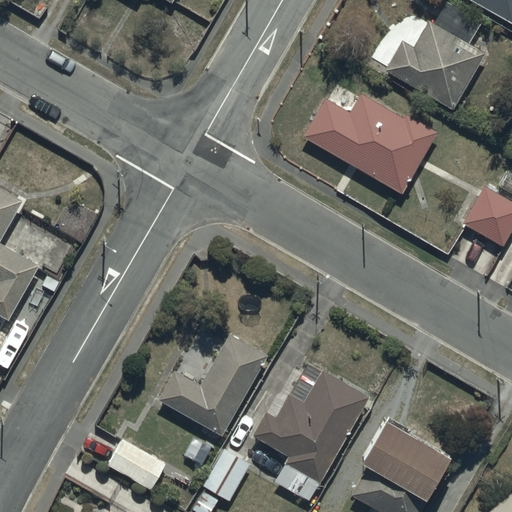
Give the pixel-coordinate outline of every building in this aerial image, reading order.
[(387,60),(384,65),(453,105),(486,48),(469,38),(481,17),(451,0),(445,0),(436,17),(430,14),(413,41),(390,28),(375,53),(387,60)] [(511,0),(479,0),(511,18),(511,0)] [(511,32),(506,29),(494,48),(511,59),(511,32)] [(326,93),(304,132),(403,189),(438,128),(406,109),(404,113),(361,88),(350,107),(326,93)] [(511,224),(511,195),(484,180),(462,218),(503,241),(511,224)] [(0,182),(0,310),(9,316),(40,261),(0,238),(0,237),(24,196),(0,182)] [(174,365),(158,394),(222,430),(268,349),(229,328),(200,380),(174,365)] [(266,408),(253,430),(288,450),(273,476),(309,497),(369,391),(323,365),(304,397),(290,389),(276,413),(266,408)] [(450,446),(387,409),(363,449),(426,487),(450,446)] [(123,435),(108,461),(151,486),(166,460),(123,435)] [(223,445),(203,482),(230,497),(250,460),(223,445)] [(370,460),(352,491),(374,504),(369,511),(418,511),(429,494),(370,460)] [(511,511),(511,485),(481,511),(511,511)]
